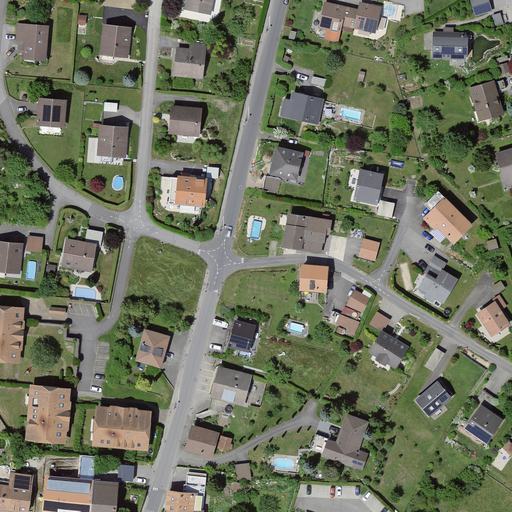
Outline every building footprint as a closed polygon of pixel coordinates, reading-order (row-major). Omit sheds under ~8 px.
[(187,0),(186,9),(210,14),(212,0),(187,0)] [(488,0),(471,0),(476,16),(492,11),(488,0)] [(326,30),(324,39),(339,42),(343,25),(374,32),(380,7),(360,3),(358,10),(325,2),(319,29),(326,30)] [(501,12),(492,15),(495,26),(504,23),(501,12)] [(86,25),(87,16),(78,15),(77,24),(86,25)] [(24,41),(23,59),(46,61),(49,26),(18,23),(17,40),(24,41)] [(103,25),(99,54),(128,57),(131,28),(103,25)] [(435,33),(434,58),(465,59),(467,55),(467,38),(465,33),(453,33),(454,28),(444,28),(444,33),(435,33)] [(176,49),(173,75),(204,78),(208,45),(190,43),(189,50),(176,49)] [(498,65),(501,75),(511,73),(508,62),(498,65)] [(327,80),(313,77),(311,84),(325,87),(327,80)] [(495,82),(470,89),(480,122),(505,114),(495,82)] [(284,99),(280,116),(318,125),(323,100),(293,93),(291,101),(284,99)] [(66,101),(40,99),(38,125),(64,127),(66,101)] [(117,104),(105,103),(105,111),(116,112),(117,104)] [(171,105),(169,134),(200,138),(203,108),(171,105)] [(127,128),(102,126),(100,155),(125,156),(127,128)] [(276,148),(270,173),(296,179),(302,154),(276,148)] [(511,148),(495,153),(505,188),(511,185),(511,148)] [(219,168),(207,167),(206,177),(218,178),(219,168)] [(360,171),(355,200),(377,204),(383,175),(360,171)] [(281,179),(266,176),(263,190),(278,194),(281,179)] [(206,180),(172,177),(170,201),(204,203),(206,180)] [(425,217),(435,228),(438,225),(455,243),(473,226),(444,198),(425,217)] [(395,204),(381,201),(378,214),(392,217),(395,204)] [(332,222),(290,215),(286,244),(321,249),(324,233),(330,234),(332,222)] [(103,232),(88,229),(85,243),(97,245),(101,246),(103,232)] [(29,236),(27,250),(41,252),(42,238),(29,236)] [(379,243),(364,239),(359,257),(375,261),(379,243)] [(496,239),(486,242),(489,250),(498,248),(496,239)] [(67,240),(62,266),(93,271),(97,245),(85,243),(67,240)] [(0,241),(0,270),(19,273),(22,244),(0,241)] [(428,274),(420,288),(426,292),(423,297),(433,302),(435,298),(443,302),(456,280),(441,271),(445,264),(434,257),(425,272),(428,274)] [(55,265),(48,264),(47,272),(54,273),(55,265)] [(303,267),(301,289),(325,291),(327,269),(303,267)] [(505,288),(501,282),(493,286),(498,293),(505,288)] [(354,290),(342,316),(357,321),(370,298),(354,290)] [(495,302),(478,313),(492,335),(509,324),(500,310),(506,306),(500,295),(493,300),(495,302)] [(23,309),(0,306),(0,360),(18,362),(23,309)] [(377,312),(370,324),(382,331),(389,320),(377,312)] [(349,328),(347,334),(354,336),(360,322),(357,321),(342,316),(340,315),(336,324),(349,328)] [(236,321),(229,346),(249,351),(255,326),(236,321)] [(66,337),(67,326),(36,323),(35,334),(66,337)] [(169,337),(145,330),(137,360),(161,367),(169,337)] [(369,352),(395,368),(408,347),(382,331),(369,352)] [(78,338),(66,337),(63,362),(76,363),(78,338)] [(436,348),(425,366),(433,371),(444,353),(436,348)] [(219,366),(210,397),(244,406),(252,375),(219,366)] [(437,383),(416,401),(429,416),(450,398),(437,383)] [(69,391),(31,388),(27,439),(64,442),(69,391)] [(481,405),(465,428),(487,443),(503,421),(481,405)] [(150,413),(97,408),(94,445),(146,450),(150,413)] [(329,438),(322,456),(363,470),(368,454),(358,450),(368,422),(347,415),(337,441),(329,438)] [(192,427),(186,449),(212,456),(218,434),(192,427)] [(231,439),(221,437),(218,449),(228,451),(231,439)] [(511,454),(511,443),(509,441),(503,447),(511,456),(511,454)] [(249,463),(235,465),(237,481),(252,481),(249,463)] [(134,467),(119,465),(118,480),(132,481),(134,467)] [(169,493),(167,511),(174,511),(203,511),(207,473),(187,471),(185,495),(169,493)] [(10,482),(0,480),(0,507),(28,511),(33,476),(11,473),(10,482)] [(47,477),(43,511),(112,511),(116,483),(47,477)] [(251,485),(235,482),(232,489),(247,496),(251,485)]
